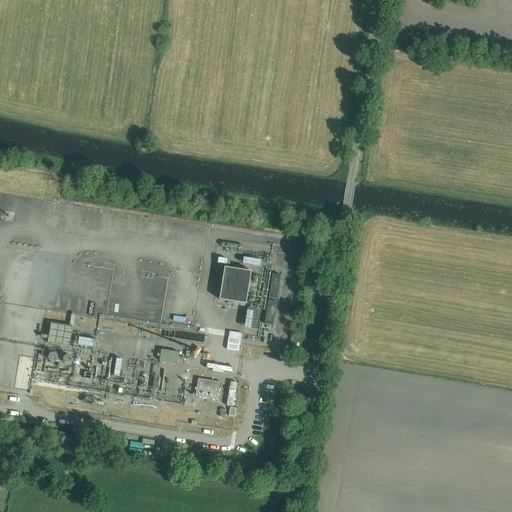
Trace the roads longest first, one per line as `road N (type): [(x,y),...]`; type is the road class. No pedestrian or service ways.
road 1 (unclassified): [(295,511),(377,0)]
road 2 (unknown): [(14,391),(8,350),(16,272),(37,253),(68,271),(49,312)]
road 3 (unknown): [(261,381),(113,342)]
